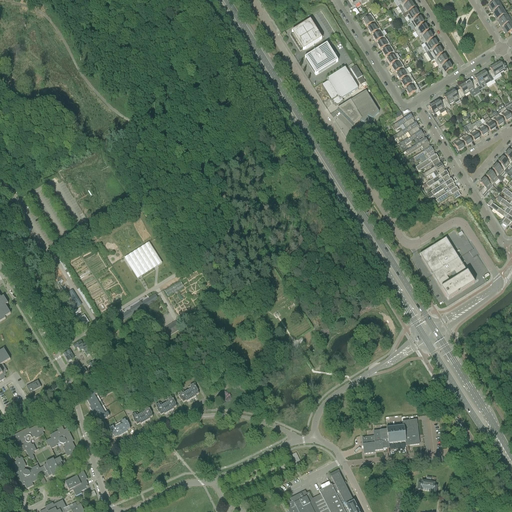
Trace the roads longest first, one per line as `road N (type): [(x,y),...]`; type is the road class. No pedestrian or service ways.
road 1 (unclassified): [(461,312),(497,286),(464,224),(451,221),(404,243),(251,0)]
road 2 (primary): [(214,0),(421,333)]
road 3 (primary): [(431,327),(226,0)]
road 4 (primary): [(426,341),(511,474)]
road 5 (primary): [(511,457),(436,335)]
road 6 (residential): [(336,0),(402,106),(415,104)]
